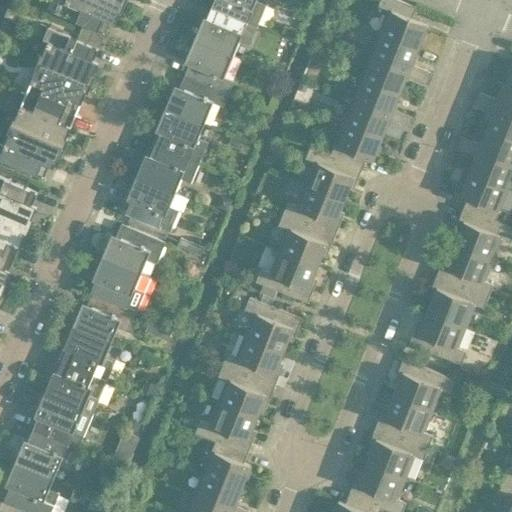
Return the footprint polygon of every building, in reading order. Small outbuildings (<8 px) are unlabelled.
[(124,3),(116,0),(66,0),(66,1),(62,0),(60,0),(55,12),(105,34),(117,6),(122,8),(124,3)] [(256,0),(221,0),(218,8),(258,25),(266,5),(256,1),(256,0)] [(416,7),(399,0),(380,0),(378,6),(388,10),(379,32),(418,48),(427,24),(412,18),(416,7)] [(213,20),(209,18),(208,21),(206,21),(204,21),(203,22),(202,23),(201,23),(193,43),(232,59),(239,41),(249,46),(258,25),(218,8),(213,20)] [(37,54),(35,60),(90,83),(92,78),(87,76),(99,48),(49,27),(43,40),(48,42),(42,57),(37,54)] [(418,48),(379,32),(371,54),(409,70),(411,64),(418,48)] [(232,59),(193,43),(188,54),(188,55),(188,56),(188,57),(188,58),(189,59),(189,60),(191,61),(190,63),(194,65),(189,77),(229,94),(234,81),(224,77),(232,59)] [(409,70),(371,54),(362,77),(400,92),(407,76),(416,79),(421,68),(411,64),(409,70)] [(90,83),(35,60),(33,65),(38,67),(26,94),(71,113),(83,86),(88,88),(90,83)] [(431,72),(421,68),(416,79),(426,83),(431,72)] [(184,89),(180,87),(179,90),(177,89),(175,89),(173,90),(173,91),(172,92),(167,103),(206,120),(213,102),(223,106),(229,94),(189,77),(184,89)] [(400,92),(362,77),(353,99),(391,115),(393,109),(400,92)] [(511,85),(506,83),(499,100),(490,96),(485,107),(494,111),(497,105),(511,111),(511,85)] [(475,103),(485,107),(490,96),(480,92),(475,103)] [(71,113),(26,94),(15,121),(10,119),(8,124),(63,147),(65,142),(60,140),(71,113)] [(391,115),(353,99),(344,121),(382,137),(389,120),(398,124),(403,113),(393,109),(391,115)] [(167,103),(159,123),(159,124),(159,125),(159,126),(159,127),(160,128),(162,129),(161,132),(165,134),(160,145),(199,162),(208,142),(198,137),(206,120),(167,103)] [(511,111),(497,105),(494,111),(488,128),(511,137),(511,111)] [(403,113),(398,124),(408,128),(413,117),(403,113)] [(382,137),(344,121),(331,154),(330,155),(362,168),(366,157),(373,160),(382,137)] [(63,147),(8,124),(5,129),(10,131),(4,145),(0,143),(0,158),(44,178),(55,150),(60,152),(63,147)] [(511,137),(488,128),(481,144),(472,140),(467,152),(477,155),(479,150),(511,163),(511,137)] [(457,148),(467,152),(472,140),(462,137),(457,148)] [(143,160),(143,161),(136,176),(175,192),(181,178),(191,183),(199,162),(160,145),(155,157),(151,155),(149,158),(148,158),(147,158),(146,158),(145,158),(144,159),(143,160)] [(330,155),(331,154),(310,145),(305,158),(314,162),(306,184),(344,199),(351,182),(356,184),(362,168),(330,155)] [(511,163),(479,150),(477,155),(470,172),(509,188),(511,178),(511,163)] [(467,198),(463,208),(495,221),(496,220),(509,188),(470,172),(460,196),(467,198)] [(0,214),(29,227),(31,222),(26,220),(37,192),(0,176),(0,214)] [(175,192),(136,176),(130,191),(130,192),(129,193),(130,194),(130,195),(131,197),(133,198),(131,200),(136,202),(130,215),(170,231),(179,210),(169,206),(175,192)] [(344,199),(306,184),(297,205),(288,201),(283,213),(335,234),(342,218),(338,216),(344,199)] [(221,195),(217,205),(227,209),(231,199),(221,195)] [(495,221),(463,208),(457,225),(461,226),(454,243),(493,259),(501,237),(511,241),(511,237),(511,226),(496,220),(495,221)] [(335,234),(283,213),(278,225),(288,229),(279,250),(318,266),(324,249),(329,251),(335,234)] [(29,227),(0,214),(0,252),(10,257),(21,230),(26,232),(29,227)] [(110,240),(109,240),(109,241),(102,256),(141,272),(147,259),(157,263),(166,242),(126,225),(121,237),(117,236),(115,238),(114,238),(112,238),(110,239),(110,240)] [(178,245),(201,255),(204,247),(181,238),(178,245)] [(443,259),(436,275),(489,296),(493,284),(484,280),(493,259),(454,243),(447,260),(443,259)] [(311,283),(318,266),(279,250),(270,272),(261,268),(256,281),(262,284),(260,292),(263,293),(274,298),(277,290),(308,302),(315,285),(311,283)] [(0,280),(10,257),(0,252),(0,290),(2,291),(4,286),(0,284),(0,280)] [(151,277),(141,272),(102,256),(96,271),(96,272),(95,273),(95,274),(96,275),(96,276),(98,277),(99,278),(97,281),(102,282),(97,294),(136,311),(151,277)] [(489,296),(436,275),(430,291),(434,293),(427,310),(466,326),(475,304),(484,308),(489,296)] [(244,300),(247,292),(237,288),(234,296),(244,300)] [(295,335),(302,318),(271,305),(274,298),(263,293),(260,301),(250,297),(245,310),(254,313),(245,335),(284,350),(291,333),(295,335)] [(128,331),(133,318),(136,311),(97,294),(92,306),(87,304),(86,307),(85,306),(83,307),(82,307),(81,307),(80,309),(73,325),(112,341),(118,327),(128,331)] [(457,347),(466,326),(427,310),(421,327),(416,325),(409,343),(461,364),(466,351),(457,347)] [(151,319),(146,329),(153,333),(158,322),(151,319)] [(112,341),(73,325),(67,340),(66,340),(66,341),(66,342),(67,343),(67,344),(67,345),(68,345),(69,346),(68,349),(72,351),(68,363),(107,379),(116,359),(106,355),(112,341)] [(284,350),(245,335),(236,356),(227,353),(222,365),(275,386),(281,369),(277,367),(284,350)] [(400,377),(394,394),(432,410),(441,388),(450,392),(455,379),(403,358),(396,376),(400,377)] [(93,414),(107,379),(68,363),(63,374),(58,373),(57,375),(56,375),(55,375),(54,375),(52,376),(51,377),(50,378),(44,393),(93,414)] [(275,386),(222,365),(218,376),(227,380),(218,402),(257,417),(264,400),(268,402),(275,386)] [(78,448),(93,414),(44,393),(38,408),(37,409),(37,410),(37,411),(37,412),(38,413),(39,414),(40,415),(39,418),(43,419),(38,431),(78,448)] [(382,410),(376,426),(428,447),(433,435),(424,431),(432,410),(394,394),(387,411),(382,410)] [(257,417),(218,402),(210,423),(200,419),(195,432),(216,441),(216,440),(248,452),(254,436),(250,434),(257,417)] [(428,447),(376,426),(369,442),(374,444),(367,461),(406,477),(414,455),(423,459),(428,447)] [(22,445),(22,446),(21,446),(15,462),(54,478),(60,464),(70,468),(78,448),(38,431),(33,443),(29,441),(28,444),(27,443),(26,443),(25,444),(24,444),(23,444),(22,445)] [(216,440),(216,441),(203,473),(241,488),(251,465),(244,462),(248,452),(216,440)] [(117,450),(112,459),(128,466),(133,454),(117,448),(117,450)] [(356,476),(349,493),(381,506),(381,507),(393,511),(402,511),(406,502),(397,498),(406,477),(367,461),(360,478),(356,476)] [(54,478),(15,462),(9,477),(8,477),(8,478),(8,479),(8,480),(9,481),(9,482),(10,482),(11,483),(10,486),(14,488),(9,500),(37,511),(50,511),(55,504),(45,499),(54,478)] [(241,488),(203,473),(194,495),(232,511),(234,505),(241,488)] [(511,511),(511,480),(504,478),(500,490),(509,493),(501,511),(511,511)] [(338,500),(333,511),(378,511),(381,507),(381,506),(349,493),(345,503),(338,500)] [(232,511),(194,495),(186,511),(242,511),(244,509),(234,505),(232,511)] [(93,496),(88,507),(98,511),(102,500),(93,496)]
